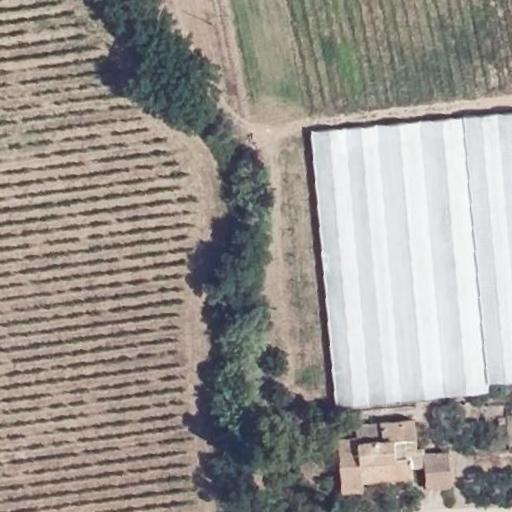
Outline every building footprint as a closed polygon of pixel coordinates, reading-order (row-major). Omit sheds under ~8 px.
[(486,387),(462,113),(313,128),(336,402),(486,387)] [(511,115),(477,118),(501,386),(511,385),(511,115)] [(380,421),(381,437),(362,438),(362,434),(355,435),(355,434),(337,436),(342,489),(363,487),(363,481),(396,479),(394,457),(392,440),(392,438),(415,436),(414,417),(380,420),(380,421)] [(362,434),(362,438),(381,437),(380,421),(354,423),(355,434),(355,435),(362,434)] [(422,447),(416,448),(415,438),(392,440),(394,457),(407,456),(409,466),(424,465),(423,451),(422,447)] [(426,488),(450,486),(447,449),(423,451),(424,465),(426,488)] [(409,466),(407,456),(394,457),(396,479),(410,477),(409,466)]
